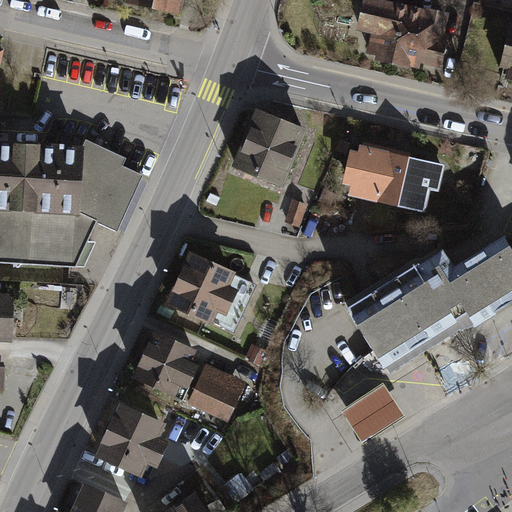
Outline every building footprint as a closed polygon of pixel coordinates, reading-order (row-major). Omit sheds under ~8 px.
[(124,0),(123,6),(179,19),(183,0),(124,0)] [(447,20),(365,2),(358,34),(373,37),(368,57),(378,59),(377,66),(411,73),(411,70),(420,72),(421,69),(444,74),(452,38),(444,36),(447,20)] [(511,26),(511,27),(501,70),(509,72),(507,82),(511,83),(511,26)] [(306,133),(256,113),(232,171),(283,191),(306,133)] [(0,262),(75,267),(97,220),(118,229),(143,175),(122,166),(127,156),(87,138),(84,144),(28,141),(0,139),(0,262)] [(341,140),(335,151),(345,156),(351,145),(341,140)] [(445,167),(361,149),(360,156),(350,153),(342,188),(350,190),(348,200),(427,217),(432,190),(439,192),(445,167)] [(324,190),(319,202),(331,207),(336,195),(324,190)] [(294,201),(286,221),(301,227),(309,206),(294,201)] [(443,260),(355,314),(386,364),(469,314),(476,326),(477,328),(511,306),(511,250),(506,241),(451,274),(443,260)] [(255,286),(189,255),(165,307),(231,338),(255,286)] [(0,342),(15,343),(17,296),(0,294),(0,342)] [(469,314),(386,364),(392,372),(461,328),(476,326),(469,314)] [(204,355),(153,333),(132,381),(183,403),(204,355)] [(267,351),(255,346),(249,362),(260,367),(267,351)] [(246,383),(206,365),(188,405),(228,423),(246,383)] [(385,387),(343,415),(363,446),(405,419),(385,387)] [(165,427),(119,406),(95,461),(140,481),(146,467),(156,472),(168,446),(158,442),(165,427)] [(203,430),(184,421),(168,456),(187,464),(203,430)] [(276,429),(268,434),(280,451),(287,446),(276,429)] [(273,465),(260,475),(265,482),(279,472),(273,465)] [(123,511),(127,506),(83,486),(70,511),(123,511)] [(169,511),(204,511),(194,496),(169,511)]
